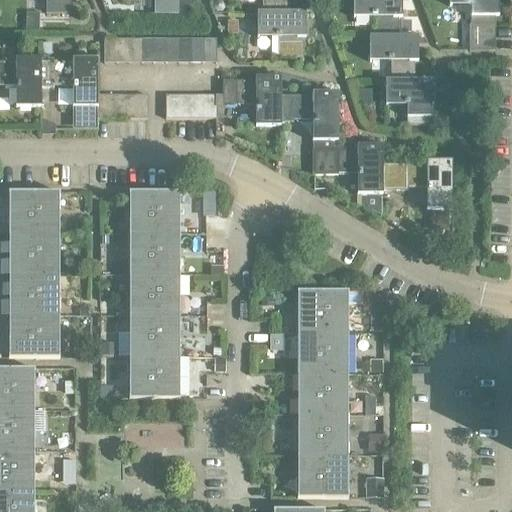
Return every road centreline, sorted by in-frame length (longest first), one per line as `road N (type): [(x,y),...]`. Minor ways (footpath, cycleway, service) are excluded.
road 1 (residential): [(238,506),(235,224),(257,180)]
road 2 (residential): [(257,180),(466,296),(511,305)]
road 3 (residential): [(0,154),(157,155),(228,166),(257,180)]
